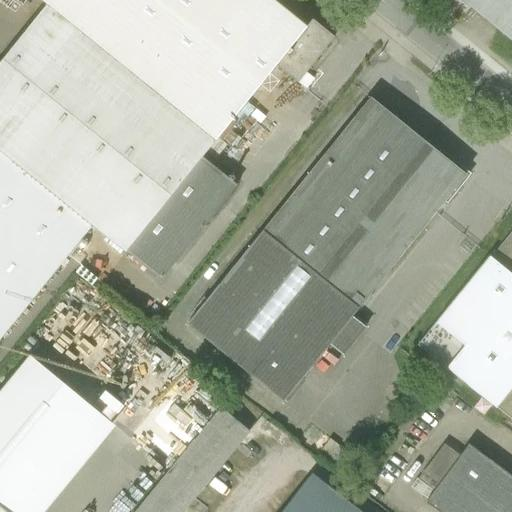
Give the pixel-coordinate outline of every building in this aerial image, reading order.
[(272,0),(42,0),(47,4),(214,138),(275,63),(305,26),(272,0)] [(511,0),(461,0),(511,40),(511,0)] [(47,4),(0,62),(0,152),(91,225),(122,251),(201,154),(214,138),(47,4)] [(305,26),(275,63),(296,79),(331,36),(310,19),(305,26)] [(372,97),(264,231),(360,309),(469,175),(372,97)] [(0,337),(91,225),(0,152),(0,337)] [(201,154),(122,251),(157,279),(235,182),(201,154)] [(264,231),(188,325),(284,402),(330,346),(345,358),(367,331),(352,319),(360,309),(264,231)] [(511,231),(491,257),(511,273),(511,231)] [(490,256),(418,345),(496,407),(511,388),(511,273),(491,257),(490,256)] [(0,391),(0,507),(5,511),(43,511),(115,425),(29,356),(0,391)] [(511,388),(496,407),(511,419),(511,388)] [(221,409),(136,511),(181,511),(249,431),(221,409)] [(511,511),(511,478),(466,444),(423,501),(438,511),(511,511)] [(357,511),(310,476),(282,511),(357,511)]
